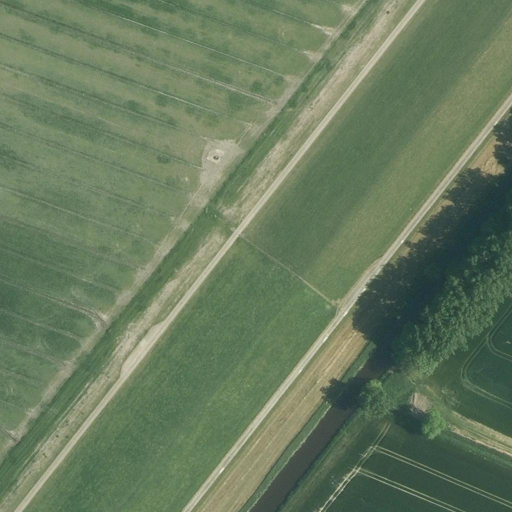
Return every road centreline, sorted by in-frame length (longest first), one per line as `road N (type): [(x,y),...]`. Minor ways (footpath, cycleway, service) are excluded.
road 1 (track): [(15,511),(420,0)]
road 2 (track): [(511,99),(186,511)]
